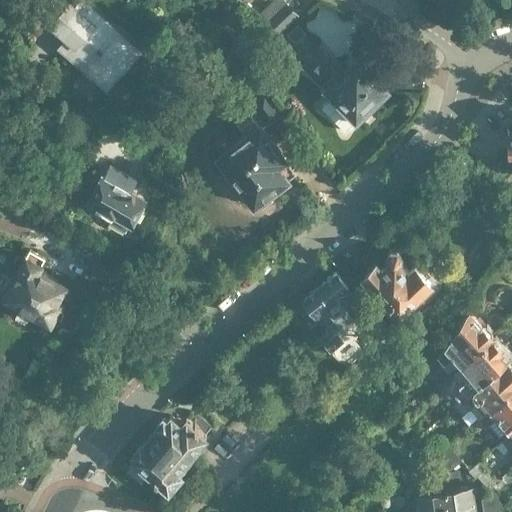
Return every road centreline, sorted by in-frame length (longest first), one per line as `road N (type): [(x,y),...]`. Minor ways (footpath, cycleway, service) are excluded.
road 1 (tertiary): [(65,511),(90,460),(148,391),(439,138),(471,63)]
road 2 (residential): [(0,212),(40,179),(55,139),(47,108),(23,80),(0,69)]
